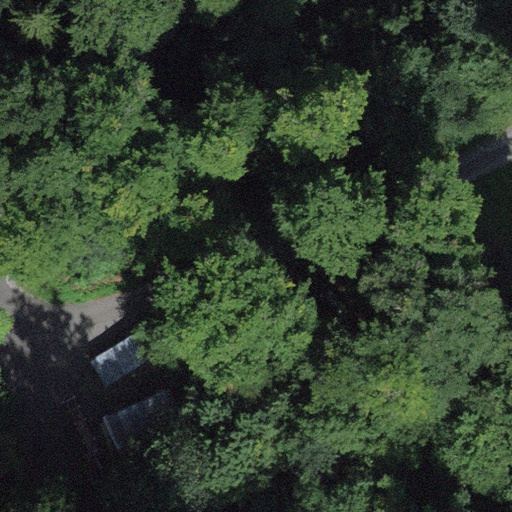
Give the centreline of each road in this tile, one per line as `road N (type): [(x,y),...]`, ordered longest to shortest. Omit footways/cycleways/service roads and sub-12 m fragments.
road 1 (unclassified): [(31,0),(48,109),(43,317),(66,400),(112,511)]
road 2 (track): [(43,317),(511,108)]
